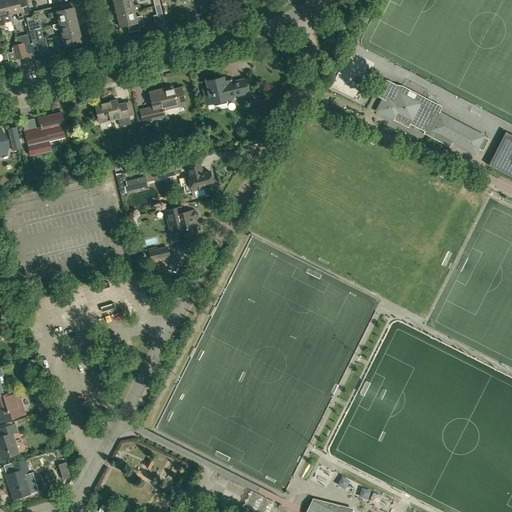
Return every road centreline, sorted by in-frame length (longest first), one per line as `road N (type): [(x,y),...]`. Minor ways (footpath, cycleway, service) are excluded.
road 1 (residential): [(52,511),(75,503),(305,71),(310,53),(298,14)]
road 2 (tertiary): [(0,91),(247,34),(298,14)]
